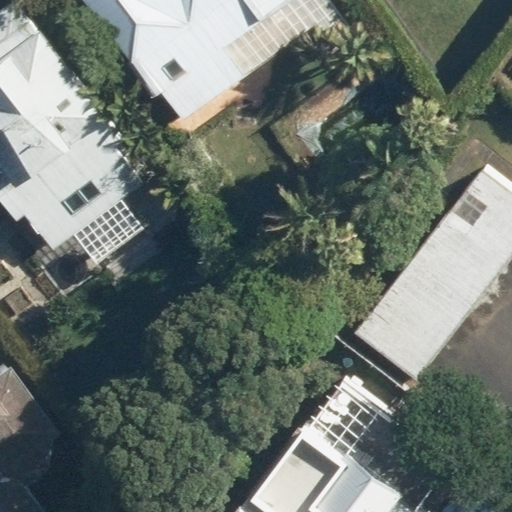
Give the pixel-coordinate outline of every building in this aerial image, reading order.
[(21,205),(57,248),(76,233),(98,260),(176,195),(13,0),(10,0),(0,8),(0,203),(9,214),(21,205)] [(92,0),(185,119),(296,32),(320,63),(366,28),(344,0),(92,0)] [(356,328),(419,379),(511,261),(511,183),(487,163),(356,328)] [(0,359),(0,511),(35,511),(16,488),(52,459),(37,440),(53,427),(1,359),(0,359)] [(439,511),(300,411),(226,511),(439,511)]
